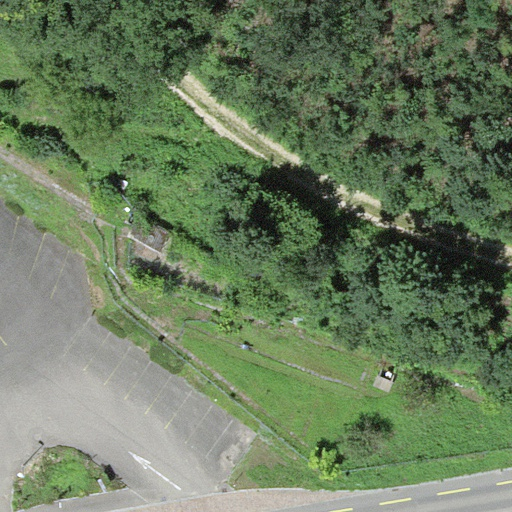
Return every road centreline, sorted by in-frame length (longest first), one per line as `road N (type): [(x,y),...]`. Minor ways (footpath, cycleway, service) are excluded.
road 1 (track): [(93,0),(232,129),(314,182),(438,237),(511,257)]
road 2 (residential): [(206,511),(100,434),(0,406)]
